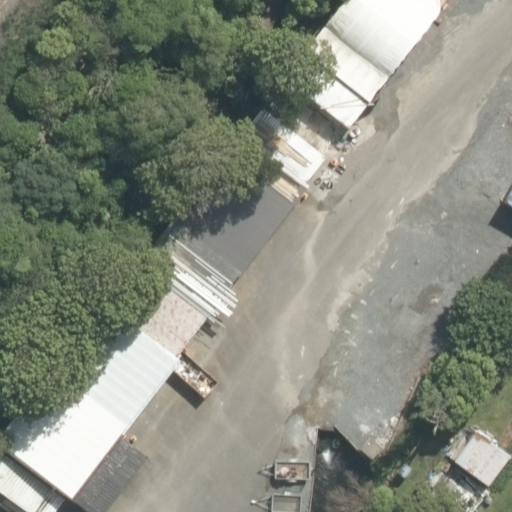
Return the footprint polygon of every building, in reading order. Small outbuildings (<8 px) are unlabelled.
[(319,42),(270,113),(280,120),(260,150),(332,201),(377,136),(358,122),(383,86),(319,42)] [(208,127),(0,424),(0,454),(19,468),(1,494),(25,511),(51,511),(284,180),(208,127)] [(459,243),(511,172),(511,162),(481,139),(423,216),(459,243)] [(317,221),(284,199),(251,250),(284,272),(317,221)] [(283,396),(251,377),(222,427),(253,446),(283,396)] [(462,511),(497,449),(460,429),(419,505),(432,511),(462,511)]
